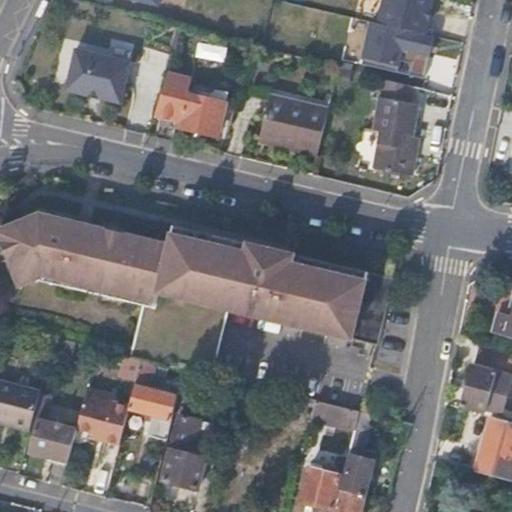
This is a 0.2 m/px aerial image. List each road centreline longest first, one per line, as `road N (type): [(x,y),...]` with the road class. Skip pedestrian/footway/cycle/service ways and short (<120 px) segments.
road 1 (residential): [(0,128),(453,227)]
road 2 (residential): [(453,227),(422,387),(427,414),(404,511)]
road 3 (residential): [(495,0),(453,227)]
